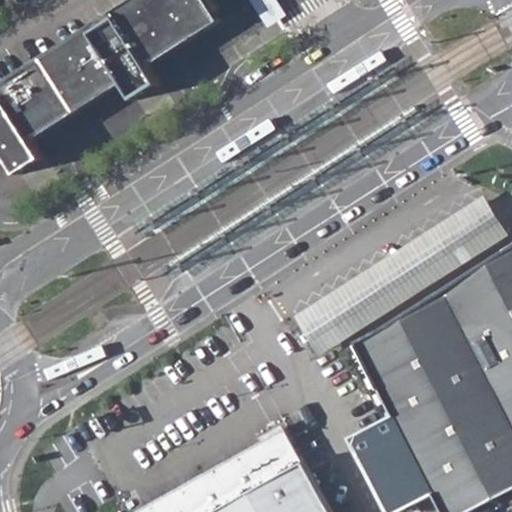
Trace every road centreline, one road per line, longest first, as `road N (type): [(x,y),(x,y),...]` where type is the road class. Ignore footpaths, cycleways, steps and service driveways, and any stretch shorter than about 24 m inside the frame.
road 1 (residential): [(21,393),(100,365),(511,97)]
road 2 (residential): [(408,0),(0,257)]
